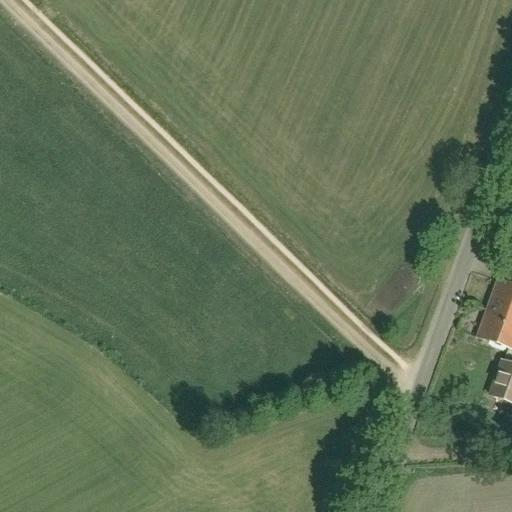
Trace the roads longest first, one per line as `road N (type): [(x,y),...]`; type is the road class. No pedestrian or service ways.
road 1 (track): [(5,0),(416,401)]
road 2 (unclassified): [(378,511),(511,130)]
